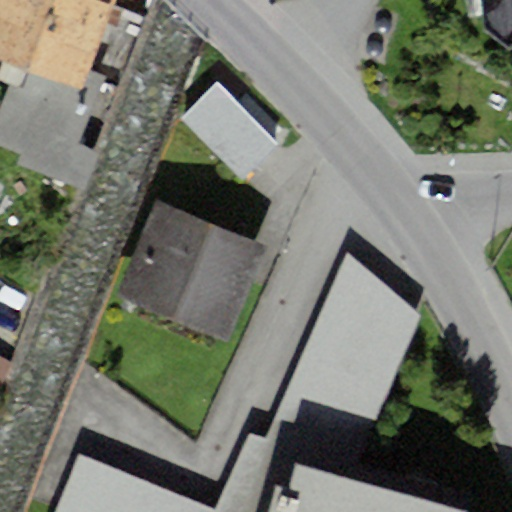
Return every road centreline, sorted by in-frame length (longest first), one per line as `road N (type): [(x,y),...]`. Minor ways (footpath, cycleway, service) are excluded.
road 1 (tertiary): [(212,0),(391,197)]
road 2 (tertiary): [(391,197),(478,333),(511,413)]
road 3 (residential): [(391,197),(511,186)]
